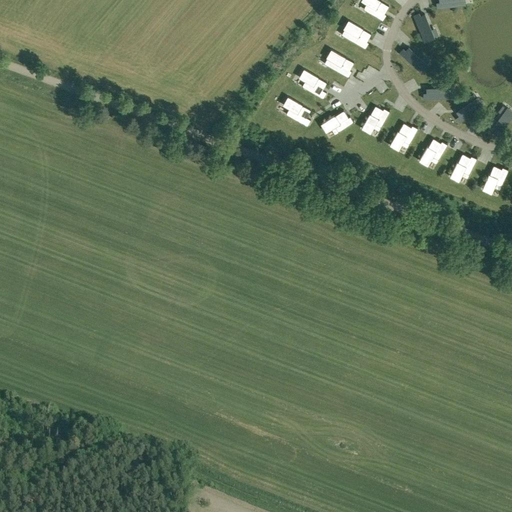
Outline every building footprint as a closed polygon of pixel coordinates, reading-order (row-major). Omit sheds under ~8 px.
[(379,0),(361,0),(366,3),(370,5),(367,10),(366,10),(383,21),(384,20),(383,19),(386,14),(384,13),(389,6),(381,1),(381,0),(380,0),(379,0)] [(438,0),(439,2),(436,3),(437,8),(465,5),(464,0),(438,0)] [(419,13),(413,15),(424,41),(433,38),(429,27),(430,27),(424,14),(420,15),(419,13)] [(348,20),(344,28),(348,31),(345,36),(344,35),(344,36),(366,49),(366,48),(365,48),(369,42),(367,41),(371,34),(363,29),(363,28),(362,28),(348,20)] [(403,48),(399,52),(420,72),(426,65),(418,57),(419,56),(408,47),(405,50),(403,48)] [(331,49),(327,57),(331,60),(328,65),(327,64),(327,65),(349,77),(348,76),(352,71),(350,70),(354,62),(346,57),(345,56),(345,57),(331,49)] [(304,69),(299,76),(306,80),(303,86),(302,85),(302,86),(324,99),(324,98),(323,98),(327,92),(322,90),(327,82),(318,77),(319,77),(318,76),(318,77),(304,69)] [(426,93),(423,93),(423,99),(452,97),(451,88),(440,89),(440,87),(426,88),(426,93)] [(288,97),(284,104),(290,108),(287,113),(286,113),(286,114),(308,126),(308,125),(311,120),(307,117),(311,110),(302,105),(303,104),(302,104),(302,105),(288,97)] [(468,103),(456,111),(459,116),(456,117),(460,122),(483,106),(478,98),(468,105),(468,103)] [(370,132),(373,128),(375,124),(380,127),(380,128),(381,127),(390,110),(389,111),(384,108),(383,109),(375,105),(371,113),(370,113),(369,114),(370,114),(362,128),(370,132)] [(499,117),(491,129),(495,132),(493,134),(498,137),(511,117),(511,112),(507,109),(500,118),(499,117)] [(321,124),(326,131),(331,128),(335,126),(338,131),(337,132),(339,131),(354,121),(354,120),(353,121),(350,116),(348,117),(343,110),(335,115),(335,114),(335,115),(321,124)] [(408,143),(408,144),(408,145),(409,143),(418,127),(417,127),(412,124),(411,126),(403,122),(399,130),(398,130),(398,131),(390,145),(398,149),(401,144),(403,140),(408,143)] [(428,146),(419,160),(427,165),(430,160),(432,156),(437,159),(437,160),(438,159),(448,143),(447,142),(447,143),(441,140),(440,142),(433,137),(428,146),(427,145),(427,146),(428,146)] [(457,162),(450,176),(458,180),(461,175),(463,171),(468,174),(468,175),(469,174),(477,157),(476,158),(471,155),(470,157),(462,153),(458,161),(457,161),(457,162)] [(489,174),(483,189),(491,192),(493,187),(495,183),(500,186),(500,187),(501,187),(501,186),(509,168),(508,168),(508,169),(502,166),(501,168),(493,165),(489,173),(488,174),(489,174)]
